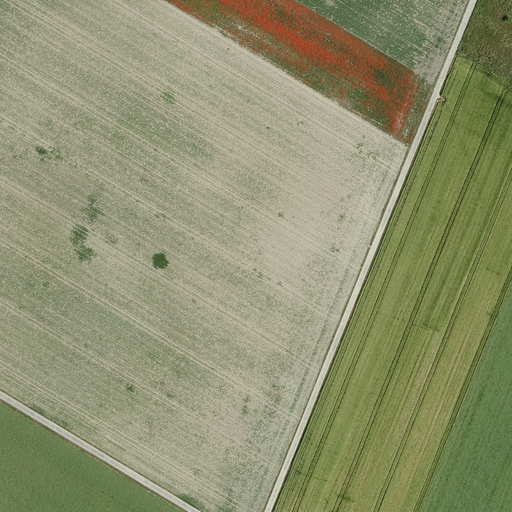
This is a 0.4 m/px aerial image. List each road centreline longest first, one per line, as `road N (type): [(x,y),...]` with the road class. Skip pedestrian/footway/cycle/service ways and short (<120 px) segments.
road 1 (track): [(473,0),(268,511)]
road 2 (track): [(194,511),(0,394)]
